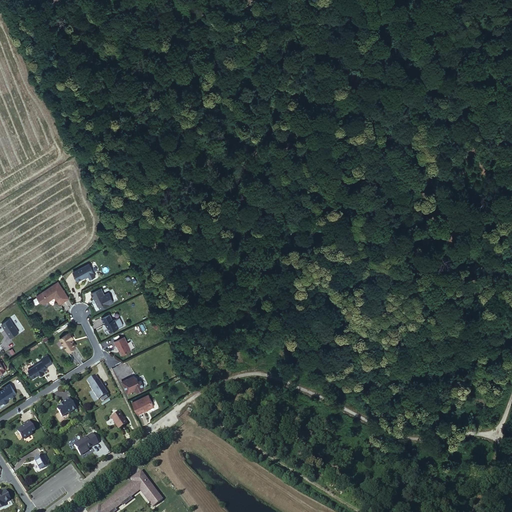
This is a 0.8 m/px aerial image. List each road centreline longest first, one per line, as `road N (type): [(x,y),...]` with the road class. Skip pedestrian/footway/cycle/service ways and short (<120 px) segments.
road 1 (track): [(193,399),(249,373),(398,435),(496,436)]
road 2 (track): [(191,400),(367,511)]
road 3 (residential): [(0,419),(93,359),(78,310)]
road 4 (residential): [(193,399),(82,486)]
